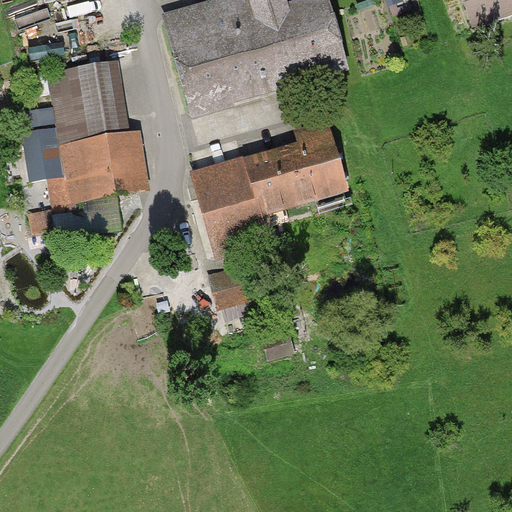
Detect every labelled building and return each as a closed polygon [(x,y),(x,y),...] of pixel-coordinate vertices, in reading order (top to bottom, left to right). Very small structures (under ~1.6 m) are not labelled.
[(351,76),(326,8),(297,16),(289,0),(255,0),(172,24),(198,120),(351,76)] [(511,0),(465,0),(476,27),(511,16),(511,0)] [(118,70),(51,82),(73,205),(153,194),(142,138),(129,140),(118,70)] [(335,144),(197,180),(220,262),(272,250),(266,220),(351,198),(335,144)] [(264,267),(212,279),(221,315),(272,303),(264,267)]
